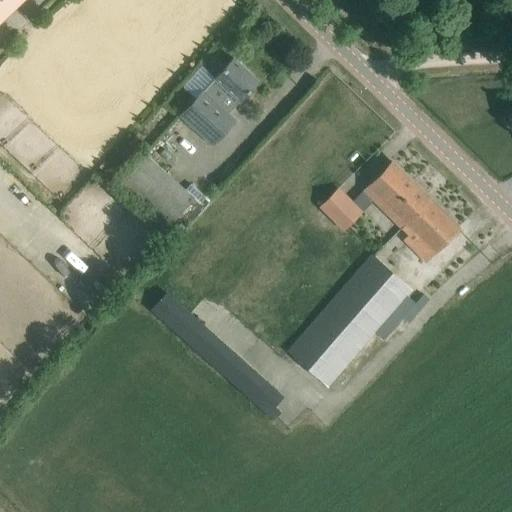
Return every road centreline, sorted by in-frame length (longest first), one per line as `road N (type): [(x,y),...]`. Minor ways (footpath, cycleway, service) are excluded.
road 1 (tertiary): [(511,199),(308,0)]
road 2 (unknown): [(348,39),(511,28)]
